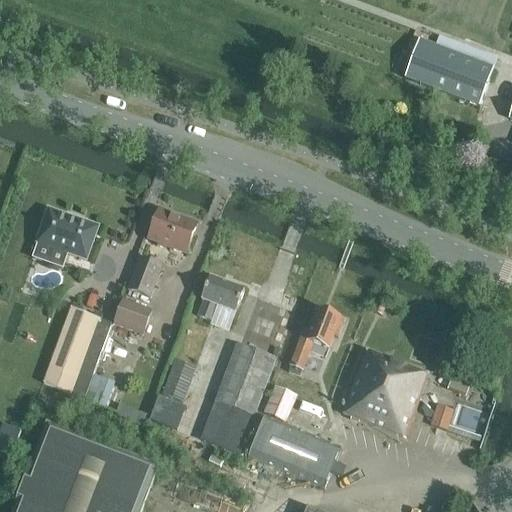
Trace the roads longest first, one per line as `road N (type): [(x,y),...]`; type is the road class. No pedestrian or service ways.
road 1 (tertiary): [(511,277),(0,83)]
road 2 (track): [(345,0),(511,62)]
